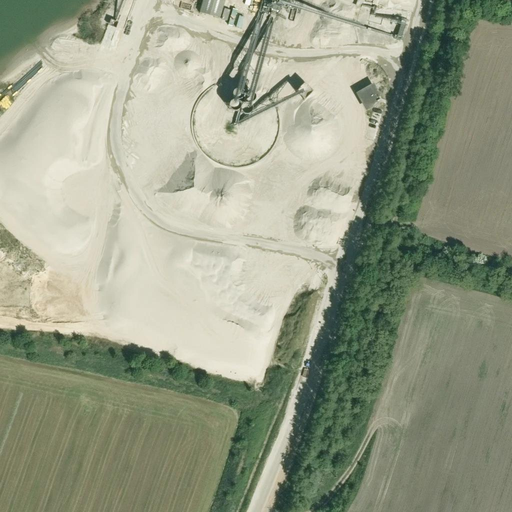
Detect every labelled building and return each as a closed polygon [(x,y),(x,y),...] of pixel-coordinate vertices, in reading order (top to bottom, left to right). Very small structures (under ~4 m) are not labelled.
[(226,18),(228,0),(206,0),(205,11),(209,11),(208,16),(226,18)] [(238,24),(241,11),(235,10),(232,23),(238,24)] [(239,27),(246,28),(248,14),(240,13),(239,27)] [(294,83),(305,95),(313,87),(303,75),(294,83)] [(367,108),(380,101),(372,88),(359,95),(367,108)] [(245,97),(239,105),(248,110),(253,102),(245,97)]
